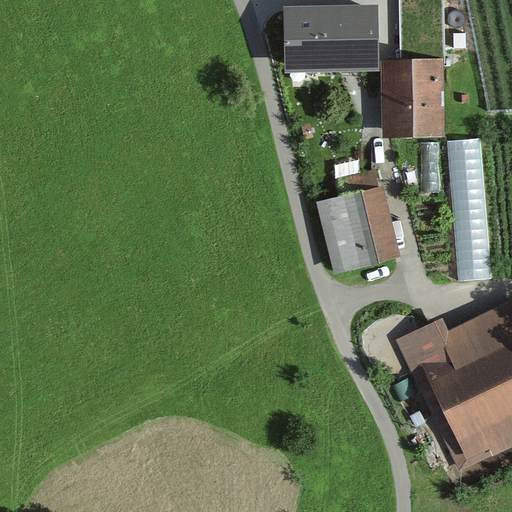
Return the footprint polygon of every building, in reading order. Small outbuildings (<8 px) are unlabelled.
[(445,0),(392,0),(393,67),(383,67),(384,146),(443,146),(442,56),(446,56),(445,0)] [(283,15),(285,81),(380,79),(378,12),(283,15)] [(359,189),(380,183),(377,171),(356,177),(359,189)] [(383,191),(317,207),(335,278),(401,262),(383,191)] [(511,431),(511,328),(511,326),(447,356),(434,329),(397,346),(451,461),(511,431)]
